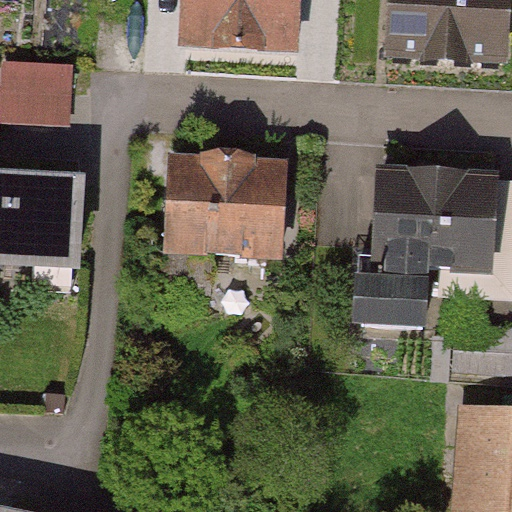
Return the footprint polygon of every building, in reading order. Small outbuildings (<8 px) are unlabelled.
[(177,0),(175,45),(298,50),(297,0),(177,0)] [(505,67),(508,0),(387,0),(385,63),(505,67)] [(74,64),(6,60),(0,128),(69,131),(74,64)] [(81,260),(87,166),(0,161),(0,256),(34,259),(32,287),(73,290),(75,260),(81,260)] [(283,171),(175,165),(170,254),(278,260),(283,171)] [(495,183),(382,177),(378,262),(362,261),(361,284),(366,285),(364,328),(424,331),(427,271),(490,274),(495,183)] [(511,333),(459,331),(457,375),(505,378),(506,357),(511,357),(511,333)] [(511,511),(511,420),(481,418),(474,511),(511,511)] [(66,511),(0,498),(0,511),(66,511)]
